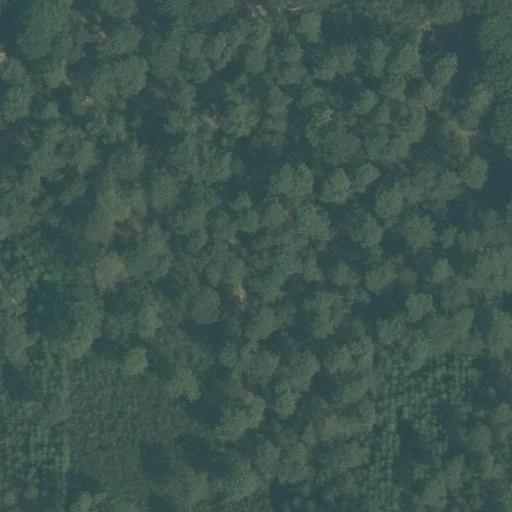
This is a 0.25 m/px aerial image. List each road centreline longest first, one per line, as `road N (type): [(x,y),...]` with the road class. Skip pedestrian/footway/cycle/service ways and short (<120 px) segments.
road 1 (track): [(281,511),(247,367),(206,56),(180,25)]
road 2 (track): [(0,61),(341,0)]
